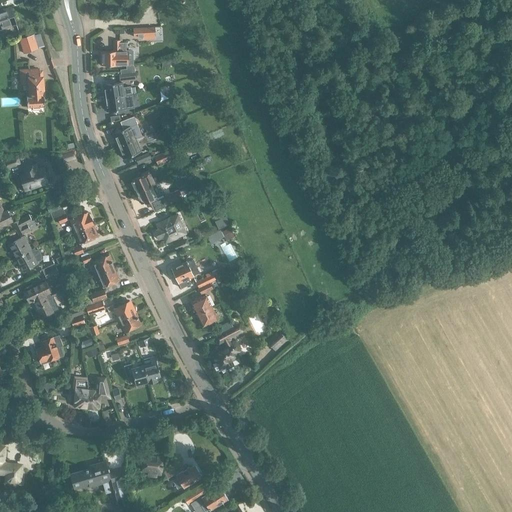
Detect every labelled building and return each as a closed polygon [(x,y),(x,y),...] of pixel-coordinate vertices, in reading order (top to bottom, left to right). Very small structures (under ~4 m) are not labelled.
[(10,6),(0,9),(0,29),(16,24),(10,6)] [(154,27),(142,27),(142,37),(155,36),(154,27)] [(23,54),(38,49),(34,34),(18,39),(23,54)] [(126,65),(130,65),(130,50),(126,50),(126,42),(121,42),(121,40),(113,40),(113,50),(100,51),(100,65),(118,65),(118,66),(126,65)] [(27,73),(28,94),(25,94),(26,109),(30,109),(30,112),(39,112),(39,108),(43,108),(41,72),(27,73)] [(120,82),(103,84),(104,89),(102,90),(103,94),(104,94),(105,98),(132,94),(130,86),(121,87),(120,82)] [(132,94),(105,98),(105,101),(104,102),(105,106),(106,107),(107,111),(134,107),(132,94)] [(133,137),(129,127),(113,133),(114,137),(113,138),(115,142),(116,142),(118,146),(144,135),(141,129),(135,132),(137,135),(133,137)] [(146,141),(144,135),(118,146),(119,149),(118,150),(119,154),(121,154),(122,158),(138,151),(134,141),(139,140),(140,143),(146,141)] [(159,135),(151,138),(153,144),(161,141),(159,135)] [(184,147),(186,152),(194,149),(192,144),(184,147)] [(172,148),(154,156),(157,165),(175,157),(172,148)] [(73,151),(61,155),(63,163),(76,158),(73,151)] [(149,152),(135,158),(137,163),(151,157),(149,152)] [(5,170),(21,164),(18,156),(2,161),(5,170)] [(27,171),(21,173),(22,175),(20,176),(23,183),(24,183),(25,184),(35,181),(35,182),(41,181),(40,180),(44,179),(42,173),(43,173),(42,168),(36,169),(35,165),(26,167),(27,171)] [(140,173),(141,176),(131,181),(136,193),(158,183),(155,177),(153,178),(149,169),(140,173)] [(158,183),(136,193),(142,205),(157,197),(154,191),(160,188),(159,184),(158,183)] [(62,196),(59,189),(49,193),(51,200),(62,196)] [(179,189),(161,197),(164,206),(183,198),(179,189)] [(49,213),(50,212),(62,207),(60,201),(46,206),(49,213)] [(177,213),(173,204),(164,208),(168,217),(177,213)] [(5,212),(0,214),(0,226),(12,220),(7,210),(4,211),(5,212)] [(88,211),(69,219),(74,231),(93,224),(93,222),(93,221),(92,218),(91,217),(88,211)] [(15,229),(32,221),(29,214),(18,220),(12,224),(15,229)] [(65,214),(57,217),(59,224),(68,220),(65,214)] [(177,214),(156,224),(158,229),(154,230),(158,240),(162,238),(164,244),(178,238),(178,237),(186,233),(182,224),(177,214)] [(33,220),(32,221),(15,229),(18,235),(25,232),(30,230),(30,229),(36,226),(33,220)] [(93,224),(74,231),(79,244),(98,236),(93,224)] [(230,227),(221,232),(226,241),(235,236),(230,227)] [(24,236),(10,244),(17,257),(31,249),(24,236)] [(184,239),(174,244),(177,250),(187,245),(184,239)] [(84,252),(81,245),(72,248),(75,256),(84,252)] [(31,249),(17,257),(24,270),(38,263),(37,262),(40,260),(42,255),(38,248),(35,250),(34,248),(31,249)] [(84,264),(92,260),(89,254),(81,257),(84,264)] [(112,260),(109,254),(92,262),(97,274),(114,267),(111,261),(112,260)] [(62,255),(56,258),(58,263),(65,260),(62,255)] [(42,264),(37,267),(40,273),(55,266),(52,259),(42,264)] [(187,261),(171,268),(181,288),(191,283),(188,278),(193,276),(193,275),(199,272),(193,259),(187,262),(187,261)] [(55,266),(40,273),(43,279),(48,276),(49,277),(58,272),(55,266)] [(114,267),(97,274),(102,287),(119,279),(114,267)] [(220,276),(217,269),(212,272),(211,271),(205,274),(206,277),(195,282),(198,288),(210,283),(216,280),(215,279),(220,276)] [(25,290),(23,291),(28,303),(32,301),(31,301),(51,291),(45,280),(33,286),(32,285),(24,288),(25,290)] [(210,283),(198,288),(201,294),(213,288),(210,283)] [(56,289),(51,291),(31,301),(32,301),(40,318),(54,312),(48,299),(52,296),(53,297),(58,294),(56,289)] [(69,291),(72,299),(77,297),(74,289),(69,291)] [(90,293),(93,302),(107,297),(104,289),(90,293)] [(191,303),(196,314),(211,307),(207,300),(205,296),(201,298),(200,297),(195,300),(195,301),(191,303)] [(105,309),(102,300),(85,306),(88,315),(105,309)] [(119,320),(136,312),(130,300),(114,308),(113,305),(106,308),(108,312),(114,311),(119,320)] [(81,306),(69,310),(71,317),(83,314),(81,306)] [(216,319),(211,307),(196,314),(202,326),(206,324),(207,324),(212,322),(212,321),(216,319)] [(138,316),(136,312),(119,320),(124,332),(141,324),(137,316),(138,316)] [(82,315),(70,319),(73,327),(85,323),(82,315)] [(233,327),(229,321),(221,325),(220,324),(215,326),(219,335),(232,328),(233,327)] [(227,348),(213,355),(215,359),(214,360),(219,370),(225,367),(226,369),(231,366),(230,363),(239,358),(237,353),(242,350),(235,339),(230,341),(231,340),(231,338),(244,331),(239,323),(233,327),(232,328),(219,335),(216,336),(219,343),(223,341),(227,348)] [(278,330),(266,341),(275,351),(287,340),(278,330)] [(118,345),(129,341),(127,334),(116,338),(118,345)] [(62,346),(59,336),(39,343),(41,348),(36,350),(40,363),(57,357),(63,355),(60,347),(62,346)] [(92,344),(90,338),(82,341),(85,347),(92,344)] [(150,344),(148,338),(137,342),(139,348),(150,344)] [(99,351),(105,349),(102,340),(96,342),(99,351)] [(88,357),(98,354),(95,345),(85,349),(85,350),(83,351),(84,356),(87,354),(88,357)] [(151,362),(142,365),(146,381),(147,381),(148,383),(149,382),(151,384),(154,383),(155,381),(157,380),(156,379),(161,378),(156,361),(157,361),(156,356),(150,357),(151,362)] [(146,381),(142,365),(132,368),(131,363),(123,365),(127,379),(133,377),(135,384),(136,384),(138,385),(142,384),(143,383),(146,381)] [(86,407),(87,383),(86,377),(75,376),(73,406),(86,407)] [(88,389),(87,383),(86,407),(100,408),(100,398),(110,399),(105,377),(96,376),(95,390),(88,389)] [(54,382),(53,382),(45,387),(47,391),(56,386),(54,382)] [(112,389),(115,400),(121,398),(118,387),(112,389)] [(0,474),(4,475),(4,482),(22,484),(23,463),(7,462),(6,461),(5,460),(6,445),(0,444),(0,474)] [(161,475),(163,456),(143,454),(141,470),(148,471),(147,475),(157,476),(157,475),(161,475)] [(84,468),(69,473),(73,486),(89,482),(90,484),(102,481),(102,483),(111,481),(105,460),(93,463),(93,466),(86,468),(84,468)] [(184,488),(202,476),(194,464),(189,467),(189,466),(175,475),(184,488)] [(164,472),(168,478),(178,471),(174,466),(164,472)] [(209,510),(228,498),(220,487),(215,489),(215,488),(201,497),(205,502),(200,505),(205,511),(209,509),(209,510)] [(187,505),(202,495),(198,489),(183,498),(187,505)]
